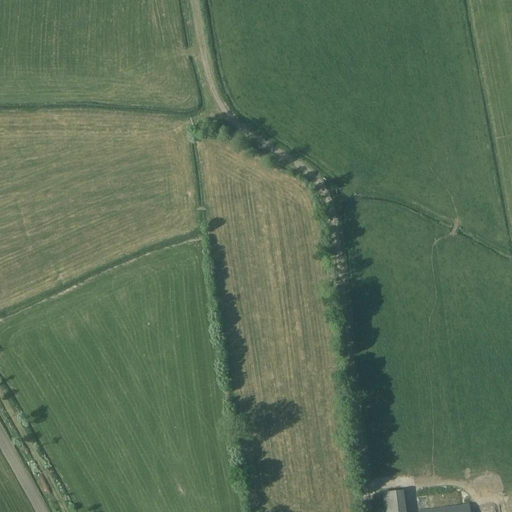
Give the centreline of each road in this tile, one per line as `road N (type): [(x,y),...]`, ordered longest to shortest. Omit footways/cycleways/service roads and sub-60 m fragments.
road 1 (track): [(333,220),(313,174),(242,128),(212,91),(192,0)]
road 2 (track): [(365,473),(333,220)]
road 3 (track): [(64,511),(0,394)]
